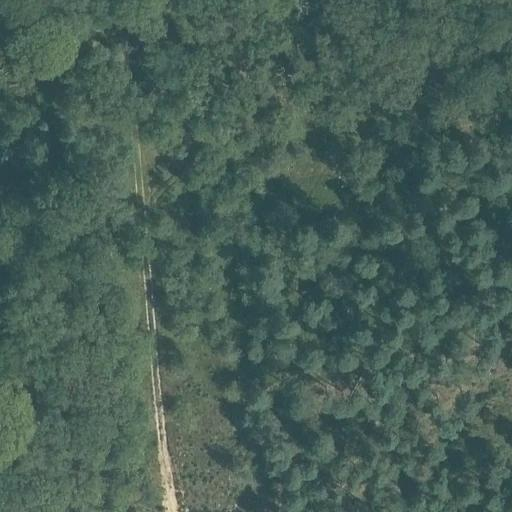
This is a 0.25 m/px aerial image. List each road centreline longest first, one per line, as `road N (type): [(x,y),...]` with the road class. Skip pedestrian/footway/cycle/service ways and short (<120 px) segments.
road 1 (track): [(120,0),(127,175),(168,511)]
road 2 (track): [(511,137),(127,175)]
